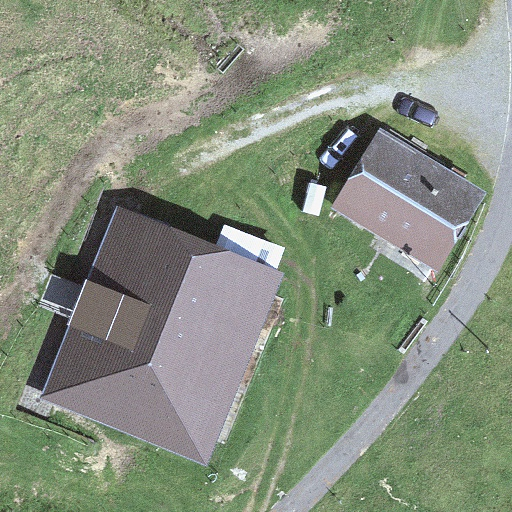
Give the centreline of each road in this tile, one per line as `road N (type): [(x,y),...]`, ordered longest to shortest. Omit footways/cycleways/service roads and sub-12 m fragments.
road 1 (track): [(288,511),(403,385),(470,286),(511,188)]
road 2 (track): [(154,190),(203,153),(297,111),(357,97),(511,84)]
